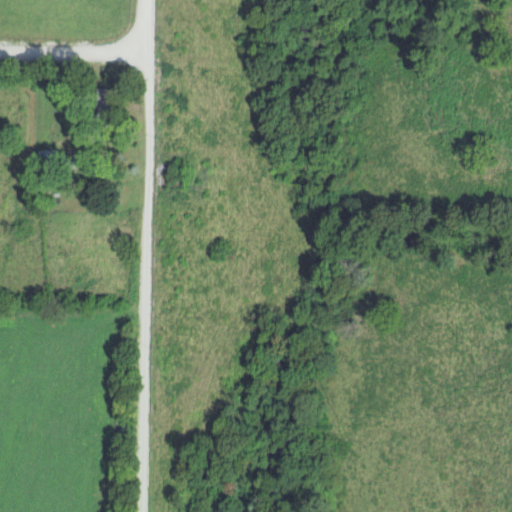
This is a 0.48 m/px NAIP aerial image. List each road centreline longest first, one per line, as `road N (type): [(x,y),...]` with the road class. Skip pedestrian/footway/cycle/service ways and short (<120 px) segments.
road 1 (residential): [(137,511),(146,0)]
road 2 (residential): [(0,53),(146,51)]
